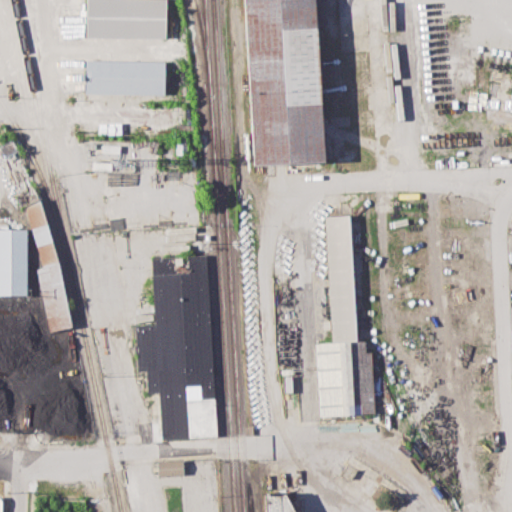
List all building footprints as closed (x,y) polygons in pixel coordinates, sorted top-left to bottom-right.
[(86,37),(86,0),(164,0),(164,37),(86,37)] [(243,0),(316,0),(325,160),(253,164),(243,0)] [(84,93),(85,61),(164,63),(163,95),(84,93)] [(13,197),(35,189),(40,196),(59,262),(73,326),(50,331),(36,267),(42,265),(24,207),(17,210),(13,197)] [(315,342),(331,341),(325,217),(348,216),(354,339),(369,339),(374,413),(319,416),(315,342)] [(0,229),(27,230),(26,294),(0,293),(0,229)] [(160,436),(157,391),(146,391),(144,370),(136,370),(133,324),(155,322),(151,256),(203,253),(213,433),(160,436)] [(275,260),(314,258),(315,282),(276,284),(275,260)] [(157,462),(184,460),(185,474),(157,475),(157,462)] [(350,483),(359,468),(382,482),(373,497),(350,483)] [(264,511),(263,492),(282,491),(294,511),(264,511)]
